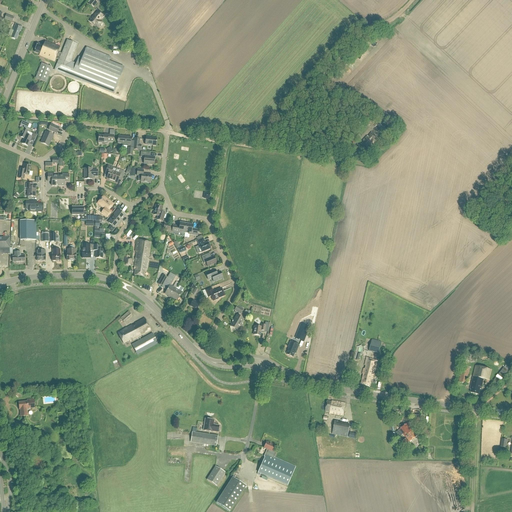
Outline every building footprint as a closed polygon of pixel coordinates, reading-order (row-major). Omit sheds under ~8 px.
[(92,8),(97,2),(94,0),(91,0),(88,4),(92,8)] [(97,28),(102,23),(100,21),(104,16),(98,11),(89,22),(95,27),(95,26),(97,28)] [(12,23),(14,18),(6,15),(4,20),(12,23)] [(20,32),(22,27),(16,24),(10,38),(16,40),(19,32),(20,32)] [(70,63),(78,45),(67,40),(62,54),(58,52),(60,48),(45,42),(44,46),(38,44),(34,52),(40,55),(39,56),(54,62),(55,59),(59,60),(55,70),(113,93),(113,94),(123,68),(108,62),(110,58),(87,49),(87,48),(82,60),(79,59),(76,65),(70,63)] [(27,56),(47,64),(48,60),(28,52),(27,56)] [(46,83),(52,68),(41,64),(35,79),(46,83)] [(68,87),(61,84),(58,89),(65,92),(68,87)] [(57,134),(59,128),(51,124),(48,131),(57,134)] [(31,137),(26,135),(28,131),(23,129),(20,137),(24,139),(22,144),(28,147),(31,140),(34,141),(37,136),(32,133),(31,137)] [(48,147),(53,136),(46,132),(41,143),(48,147)] [(378,139),(372,133),(368,137),(367,136),(361,143),(369,150),(372,146),(371,145),(378,139)] [(113,142),(114,136),(106,135),(106,136),(99,136),(98,143),(107,144),(107,142),(113,142)] [(130,145),(131,138),(118,136),(118,141),(117,141),(117,142),(118,142),(117,144),(122,144),(122,146),(129,147),(129,145),(130,145)] [(156,146),(157,139),(150,138),(146,137),(145,145),(156,146)] [(134,139),(133,148),(133,150),(141,151),(141,146),(139,145),(140,139),(134,139)] [(154,165),(155,158),(150,157),(150,154),(141,153),(140,158),(144,158),(144,164),(154,165)] [(29,176),(30,166),(23,165),(22,172),(19,172),(18,179),(24,180),(24,175),(29,176)] [(112,182),(116,169),(108,166),(105,173),(108,174),(106,180),(109,181),(112,182)] [(97,177),(97,170),(92,170),(92,169),(84,169),(84,180),(92,180),(92,177),(97,177)] [(116,169),(112,182),(114,183),(117,184),(119,178),(122,179),(125,172),(116,169)] [(137,176),(138,176),(138,181),(141,182),(141,183),(151,184),(152,176),(143,174),(143,171),(137,170),(137,176)] [(58,187),(58,177),(54,177),(54,174),(47,174),(47,182),(51,182),(51,186),(58,187)] [(58,177),(58,187),(64,187),(64,182),(68,182),(69,174),(62,174),(62,177),(58,177)] [(36,197),(36,187),(33,187),(33,184),(26,184),(26,188),(28,188),(28,197),(36,197)] [(107,218),(112,213),(109,210),(113,205),(103,197),(97,204),(104,210),(101,213),(107,218)] [(40,205),(37,205),(37,202),(26,201),(26,209),(30,210),(30,213),(42,213),(43,204),(40,204),(40,205)] [(162,208),(155,206),(153,216),(157,217),(156,221),(162,223),(165,213),(161,212),(162,208)] [(83,216),(83,208),(72,207),(72,215),(83,216)] [(120,223),(122,221),(125,216),(118,210),(114,215),(108,223),(115,229),(120,222),(120,223)] [(20,241),(36,240),(36,221),(19,221),(20,241)] [(185,234),(186,225),(180,224),(179,228),(172,227),(171,233),(181,235),(181,234),(185,234)] [(186,225),(185,234),(188,235),(188,236),(197,237),(198,231),(192,230),(192,226),(186,225)] [(10,248),(10,237),(0,237),(0,254),(13,254),(12,248),(10,248)] [(205,245),(202,239),(197,241),(199,248),(201,254),(210,250),(208,244),(205,245)] [(146,270),(150,242),(137,240),(135,252),(136,252),(133,270),(135,270),(134,275),(144,277),(145,269),(146,270)] [(90,251),(93,251),(93,246),(93,245),(93,243),(90,243),(90,245),(88,245),(87,245),(87,246),(85,246),(85,245),(82,245),(82,259),(90,259),(90,251)] [(74,249),(74,248),(73,247),(73,246),(70,246),(69,247),(68,249),(68,254),(67,254),(67,261),(76,260),(76,254),(76,249),(74,249)] [(93,246),(93,251),(96,251),(96,258),(103,259),(103,250),(100,250),(100,246),(93,246)] [(52,261),(60,261),(60,249),(53,250),(53,254),(52,254),(52,261)] [(37,262),(46,261),(45,251),(37,251),(37,262)] [(20,255),(19,252),(14,252),(15,256),(13,256),(13,262),(24,262),(24,255),(20,255)] [(211,259),(209,255),(201,259),(204,265),(205,264),(207,268),(216,265),(213,258),(211,259)] [(132,266),(133,259),(127,259),(128,256),(124,256),(123,265),(132,266)] [(205,274),(205,275),(208,281),(212,280),(213,284),(222,280),(222,279),(223,279),(220,271),(216,273),(215,270),(205,274)] [(167,288),(170,281),(167,279),(168,278),(163,275),(157,284),(163,287),(163,286),(167,288)] [(171,297),(176,289),(170,285),(165,294),(171,297)] [(194,288),(193,290),(191,294),(196,297),(199,291),(194,288)] [(176,289),(171,297),(177,301),(182,292),(176,289)] [(224,298),(220,290),(212,294),(211,290),(205,293),(207,299),(210,298),(212,303),(214,302),(224,298)] [(172,301),(160,291),(157,295),(168,305),(172,301)] [(200,304),(202,300),(199,298),(197,302),(196,301),(195,302),(192,301),(190,306),(196,309),(199,304),(200,304)] [(116,323),(121,314),(117,312),(112,321),(116,323)] [(124,323),(132,316),(128,312),(120,318),(124,323)] [(237,331),(240,327),(242,326),(241,323),(244,320),(237,316),(230,327),(237,331)] [(126,329),(117,333),(123,344),(129,341),(129,342),(150,330),(144,318),(126,328),(126,329)] [(267,332),(269,323),(265,323),(265,326),(261,325),(261,328),(258,327),(257,325),(253,328),(255,331),(254,332),(253,335),(260,336),(261,331),(264,332),(267,332)] [(296,336),(295,339),(299,340),(300,338),(301,337),(301,335),(303,336),(306,337),(306,336),(309,328),(307,327),(301,325),(296,336)] [(152,334),(131,345),(137,355),(158,344),(152,334)] [(298,349),(299,345),(291,341),(289,345),(290,346),(287,355),(293,357),(297,348),(298,349)] [(379,354),(381,344),(371,342),(369,352),(379,354)] [(372,379),(377,361),(368,359),(366,370),(364,369),(362,376),(364,377),(362,384),(370,386),(371,379),(372,379)] [(489,381),(492,370),(476,366),(471,387),(472,387),(471,393),(479,395),(480,389),(481,390),(484,380),(489,381)] [(467,384),(470,369),(462,367),(459,383),(467,384)] [(28,417),(28,410),(36,409),(35,400),(28,401),(28,403),(19,403),(20,411),(21,411),(22,413),(21,413),(21,418),(28,417)] [(345,403),(335,401),(335,403),(327,402),(325,411),(329,412),(329,411),(330,411),(329,413),(343,416),(345,403)] [(214,425),(214,424),(214,420),(206,419),(204,431),(213,432),(219,432),(220,426),(215,425),(214,425)] [(333,434),(347,438),(350,427),(335,423),(333,434)] [(406,436),(412,431),(410,429),(411,428),(407,423),(398,430),(402,434),(402,433),(403,434),(404,433),(406,436)] [(404,433),(403,434),(406,439),(403,441),(406,445),(409,442),(417,436),(412,431),(406,436),(404,433)] [(192,432),(190,442),(216,446),(217,436),(196,433),(192,432)] [(417,436),(421,441),(426,437),(422,432),(417,436)] [(271,444),(267,442),(264,448),(267,450),(264,457),(265,458),(258,473),(288,485),(296,467),(274,458),(276,453),(272,451),(275,445),(271,443),(271,444)] [(221,471),(222,470),(219,468),(218,470),(213,467),(204,480),(215,487),(221,477),(222,478),(224,474),(221,471)] [(229,511),(245,485),(232,477),(216,502),(229,511)]
